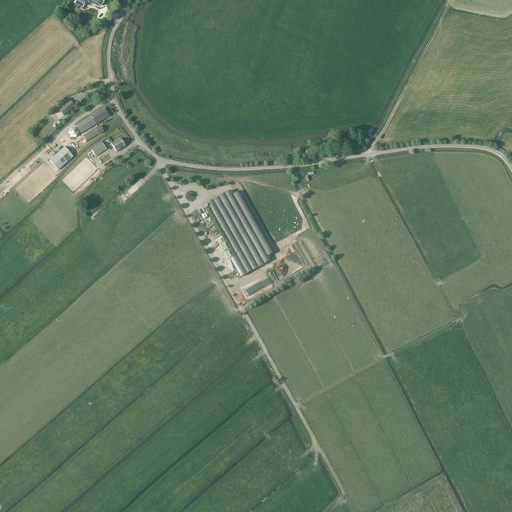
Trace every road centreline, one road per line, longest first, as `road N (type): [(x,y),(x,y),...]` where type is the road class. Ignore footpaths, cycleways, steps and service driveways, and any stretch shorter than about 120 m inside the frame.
road 1 (unclassified): [(511,169),(485,147),(464,145),(238,169),(163,160),(125,121),(109,73),(110,42),(126,0)]
road 2 (track): [(182,204),(344,494),(337,502)]
road 3 (track): [(459,319),(295,406)]
road 4 (track): [(452,0),(370,153)]
